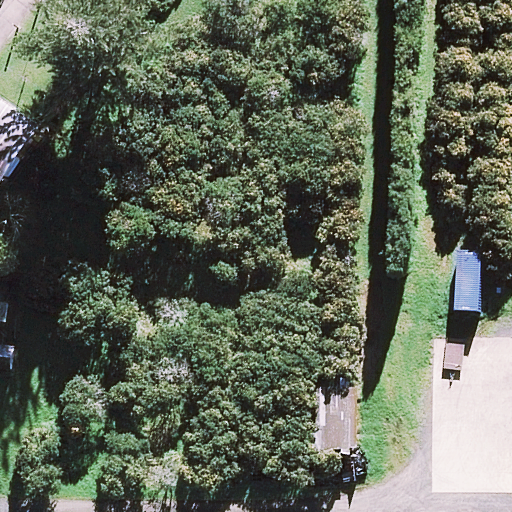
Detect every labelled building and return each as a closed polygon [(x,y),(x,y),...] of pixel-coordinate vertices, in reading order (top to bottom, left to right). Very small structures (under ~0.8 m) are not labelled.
[(33,0),(0,0),(0,27),(6,33),(33,0)] [(46,139),(0,110),(0,198),(6,202),(46,139)] [(484,251),(455,254),(463,323),(491,320),(484,251)] [(0,383),(17,384),(18,343),(0,342),(0,383)] [(54,405),(0,393),(0,435),(46,445),(54,405)]
